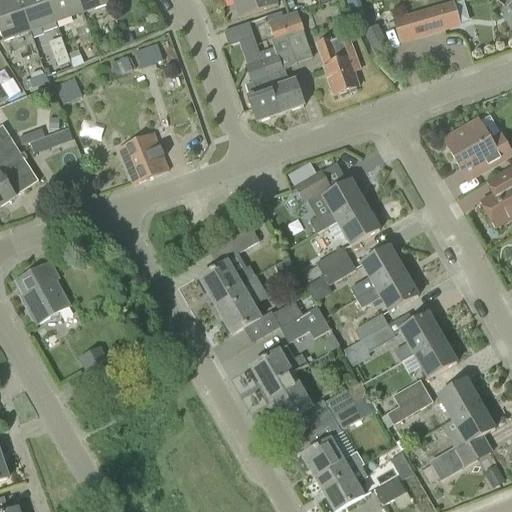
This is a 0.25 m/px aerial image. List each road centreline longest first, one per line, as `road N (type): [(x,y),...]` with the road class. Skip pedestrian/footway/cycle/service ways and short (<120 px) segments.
road 1 (residential): [(287,511),(115,209)]
road 2 (residential): [(511,336),(386,115)]
road 3 (residential): [(110,511),(0,322)]
road 4 (residential): [(245,166),(178,0)]
road 5 (residential): [(245,166),(386,115)]
road 6 (residential): [(115,209),(245,166)]
road 7 (residential): [(386,115),(511,71)]
road 8 (residential): [(0,250),(115,209)]
